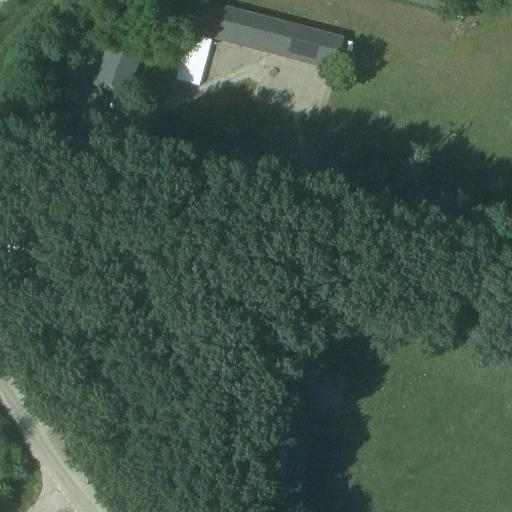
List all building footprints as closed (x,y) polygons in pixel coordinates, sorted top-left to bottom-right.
[(407,0),(439,11),(443,0),(407,0)] [(344,39),(202,2),(195,30),(337,67),(344,39)] [(185,46),(178,80),(202,85),(209,50),(185,46)] [(136,59),(108,48),(94,86),(122,96),(136,59)] [(273,376),(253,469),(273,474),(276,463),(280,463),(295,393),(291,393),(293,381),(273,376)]
